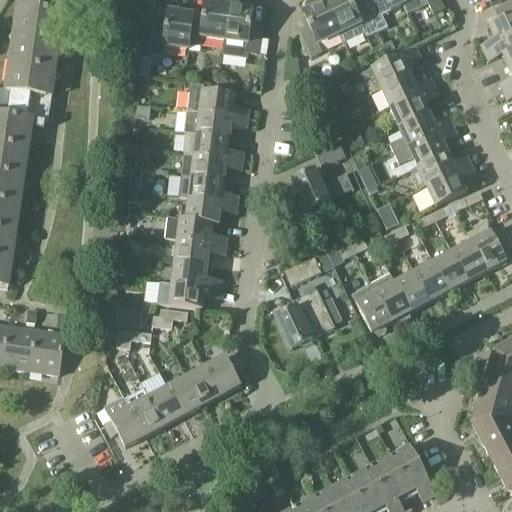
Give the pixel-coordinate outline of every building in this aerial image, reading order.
[(348,0),(334,0),(324,5),(339,37),(343,46),(364,36),(366,40),(377,35),(361,1),(351,6),(348,0)] [(362,0),(361,1),(377,35),(388,30),(382,17),(403,7),(399,0),(362,0)] [(399,0),(403,7),(407,17),(428,7),(433,17),(444,12),(438,0),(399,0)] [(485,56),(511,42),(511,4),(500,10),(506,21),(489,29),(494,41),(481,47),(485,56)] [(192,23),(189,48),(200,49),(201,40),(223,43),(228,8),(206,5),(203,24),(192,23)] [(312,60),(323,55),(319,47),(339,37),(324,5),(303,15),(312,32),(301,37),(312,60)] [(53,99),(65,14),(18,8),(6,91),(0,90),(0,287),(10,289),(34,122),(48,124),(52,99),(53,99)] [(228,8),(223,43),(225,43),(222,57),(246,60),(246,56),(258,57),(261,33),(250,31),(253,12),(228,8)] [(188,52),(189,48),(192,23),(193,18),(185,16),(185,11),(171,9),(170,14),(169,14),(167,28),(156,26),(151,57),(163,58),(164,49),(188,52)] [(511,42),(485,56),(488,64),(503,58),(508,69),(511,66),(511,42)] [(369,97),(381,92),(411,77),(406,66),(420,59),(416,50),(361,76),(361,78),(369,97)] [(142,59),(139,78),(149,79),(152,61),(142,59)] [(511,80),(499,87),(503,95),(511,90),(511,66),(508,69),(511,77),(511,80)] [(411,77),(381,92),(390,111),(434,90),(431,82),(416,89),(411,77)] [(191,87),(187,113),(199,115),(248,121),(249,113),(234,111),(235,98),(203,94),(204,88),(191,86),(191,87)] [(434,90),(390,111),(399,131),(430,117),(424,105),(438,98),(434,90)] [(511,101),(511,90),(503,95),(507,103),(511,101)] [(322,95),(331,115),(338,112),(328,92),(322,95)] [(184,134),(230,140),(231,129),(247,131),(248,121),(199,115),(187,113),(184,134)] [(389,147),(394,157),(453,129),(449,121),(435,128),(430,117),(399,131),(404,140),(389,147)] [(453,129),(394,157),(399,167),(413,161),(418,170),(448,155),(443,144),(457,137),(453,129)] [(185,157),(194,159),(243,165),(244,156),(228,154),(230,140),(184,134),(184,136),(188,136),(184,139),(182,154),(185,157)] [(345,160),(338,143),(313,155),(321,171),(345,160)] [(420,193),(427,190),(471,168),(467,160),(453,167),(448,155),(418,170),(410,173),(420,193)] [(191,179),(225,183),(227,172),(242,174),(243,165),(194,159),(185,157),(182,178),(191,179)] [(136,173),(148,174),(149,164),(137,163),(136,173)] [(471,168),(427,190),(436,209),(467,195),(461,183),(475,177),(471,168)] [(353,194),(354,194),(347,176),(346,177),(346,178),(321,189),(314,173),(293,183),(308,215),(329,205),(328,202),(352,192),(353,194)] [(180,200),(189,201),(237,207),(238,197),(223,195),(225,183),(191,179),(182,178),(180,200)] [(129,183),(128,194),(139,195),(140,185),(129,183)] [(483,202),(479,195),(452,208),(455,215),(483,202)] [(189,201),(186,222),(186,223),(213,227),(219,228),(221,215),(236,217),(237,207),(189,201)] [(377,213),(387,233),(399,227),(390,207),(377,213)] [(432,217),(435,225),(448,219),(444,211),(432,217)] [(423,230),(435,225),(432,217),(419,223),(423,230)] [(165,242),(177,244),(177,243),(226,250),(227,241),(212,239),(213,227),(186,223),(186,222),(167,220),(165,242)] [(393,235),(397,243),(409,237),(405,230),(393,235)] [(482,230),(467,238),(487,274),(507,264),(491,236),(489,237),(485,231),(482,230)] [(384,249),(397,243),(393,235),(380,241),(384,249)] [(472,246),(453,256),(468,284),(487,274),(467,238),(472,246)] [(177,244),(174,265),(208,269),(209,257),(225,259),(226,250),(177,243),(177,244)] [(352,249),(355,257),(368,251),(364,243),(352,249)] [(343,263),(355,257),(352,249),(339,255),(343,263)] [(327,256),(315,261),(322,276),(334,270),(327,256)] [(453,256),(434,266),(449,294),(468,284),(453,256)] [(291,289),(322,276),(315,261),(284,275),(291,289)] [(208,269),(174,265),(172,286),(220,292),(222,283),(206,281),(208,269)] [(434,266),(414,277),(429,305),(449,294),(434,266)] [(411,314),(429,305),(414,277),(396,286),(411,314)] [(408,316),(411,314),(396,286),(395,286),(391,279),(372,289),(392,325),(398,321),(401,326),(404,327),(410,324),(411,321),(408,316)] [(219,301),(220,292),(172,286),(172,287),(160,285),(157,307),(202,313),(204,300),(219,301)] [(384,329),(392,325),(372,289),(352,299),(371,335),(374,334),(377,339),(380,340),(386,336),(386,333),(384,329)] [(291,352),(334,331),(316,294),(294,305),(296,310),(276,320),(291,352)] [(38,314),(28,312),(26,325),(36,326),(38,314)] [(173,322),(174,314),(161,313),(160,320),(154,320),(152,330),(172,332),(173,322)] [(188,316),(174,314),(173,322),(187,324),(188,316)] [(59,317),(57,331),(66,332),(68,319),(59,317)] [(31,375),(36,334),(5,329),(0,370),(31,375)] [(131,343),(131,335),(119,333),(116,350),(130,352),(131,343)] [(65,338),(36,334),(31,375),(59,379),(65,338)] [(145,337),(131,335),(131,343),(151,346),(152,337),(145,337)] [(511,343),(494,353),(511,367),(511,343)] [(483,389),(511,398),(511,367),(494,353),(483,389)] [(225,359),(206,369),(222,399),(241,388),(234,375),(241,371),(234,359),(227,362),(225,359)] [(206,369),(187,379),(203,409),(222,399),(206,369)] [(187,379),(168,390),(184,419),(203,409),(187,379)] [(471,426),(510,422),(511,413),(511,398),(483,389),(471,426)] [(168,390),(148,400),(164,430),(184,419),(168,390)] [(146,440),(130,410),(129,410),(124,400),(104,410),(112,424),(105,428),(111,441),(118,437),(125,450),(146,440)] [(130,410),(146,440),(164,430),(148,400),(130,410)] [(489,460),(511,447),(511,426),(510,422),(471,426),(489,460)] [(508,494),(511,488),(511,447),(489,460),(508,494)] [(410,449),(334,490),(345,511),(378,511),(416,492),(422,504),(436,497),(410,449)] [(345,511),(334,490),(292,511),(345,511)]
